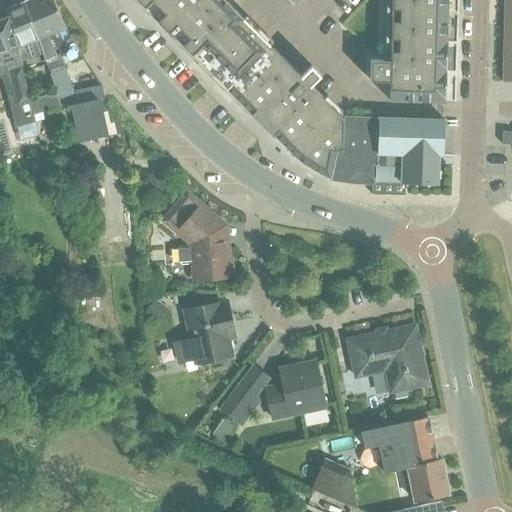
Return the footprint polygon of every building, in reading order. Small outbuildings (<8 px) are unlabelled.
[(26,0),(24,1),(43,54),(51,74),(63,106),(70,105),(98,100),(104,98),(101,86),(74,91),(65,68),(60,56),(55,58),(47,38),(65,29),(53,0),(26,0)] [(270,44),(226,0),(138,0),(152,14),(174,37),(175,36),(190,51),(200,61),(199,61),(226,88),(270,44)] [(448,0),(391,0),(390,60),(370,59),(369,80),(390,81),(389,100),(445,102),(445,99),(446,99),(447,41),(448,0)] [(17,53),(21,62),(29,59),(24,44),(31,41),(37,57),(43,54),(24,1),(6,8),(7,15),(14,48),(16,53),(17,53)] [(0,65),(3,64),(6,72),(9,71),(18,103),(11,105),(18,127),(34,122),(21,68),(22,67),(21,62),(17,53),(16,53),(14,48),(7,15),(0,17),(0,65)] [(270,44),(226,88),(227,88),(252,112),(251,113),(273,135),(274,135),(299,160),(299,159),(331,177),(337,150),(343,150),(344,117),(311,85),(321,75),(311,65),(302,75),(270,44)] [(511,52),(504,52),(503,82),(511,81),(511,52)] [(98,100),(70,105),(75,129),(71,130),(75,142),(123,132),(121,123),(98,100)] [(405,195),(405,183),(438,184),(438,156),(443,156),(444,119),(379,117),(379,118),(375,118),(375,117),(344,116),(344,117),(343,150),(337,150),(331,177),(354,182),(372,182),(371,194),(405,195)] [(511,131),(503,131),(502,144),(511,144),(511,131)] [(194,263),(195,281),(230,278),(230,275),(234,272),(233,259),(228,258),(226,226),(200,204),(188,194),(165,220),(178,231),(192,243),(192,245),(182,246),(179,248),(180,261),(183,264),(194,263)] [(226,326),(233,324),(228,301),(184,310),(191,339),(175,342),(180,362),(195,359),(196,364),(233,356),(226,326)] [(348,340),(355,371),(385,364),(391,392),(428,384),(415,325),(348,340)] [(266,389),(272,418),(326,406),(317,361),(280,369),(283,385),(266,389)] [(255,395),(269,377),(255,366),(222,410),(241,424),(261,399),(255,395)] [(441,458),(437,459),(428,416),(361,430),(365,447),(378,444),(384,473),(396,470),(402,501),(414,499),(415,501),(449,493),(441,458)] [(322,466),(313,489),(358,508),(353,480),(322,466)] [(358,508),(313,489),(307,507),(320,511),(350,511),(353,507),(358,510),(358,508)] [(443,511),(441,501),(391,511),(443,511)]
